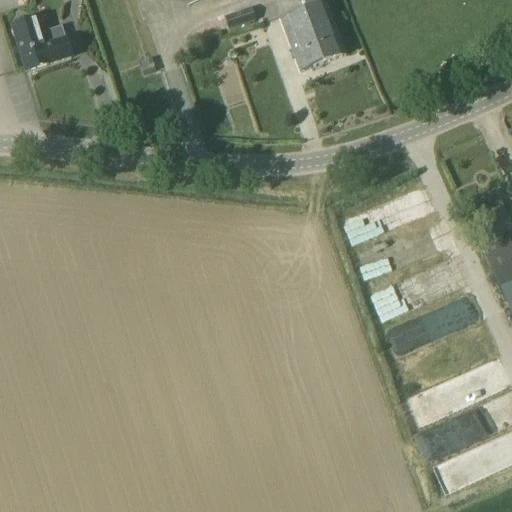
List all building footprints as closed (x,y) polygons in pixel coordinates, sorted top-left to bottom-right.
[(302,0),(306,9),(280,19),(300,74),(347,57),(325,0),(302,0)] [(225,19),(227,32),(256,23),(253,10),(225,19)] [(34,21),(12,27),(16,42),(17,42),(26,72),(26,74),(49,67),(72,60),(66,42),(44,49),(39,35),(39,36),(34,21)] [(142,78),(156,74),(152,61),(139,65),(142,78)] [(511,230),(502,209),(469,223),(479,245),(511,230)] [(511,235),(482,250),(511,316),(511,235)] [(386,317),(460,289),(451,265),(377,293),(386,317)]
